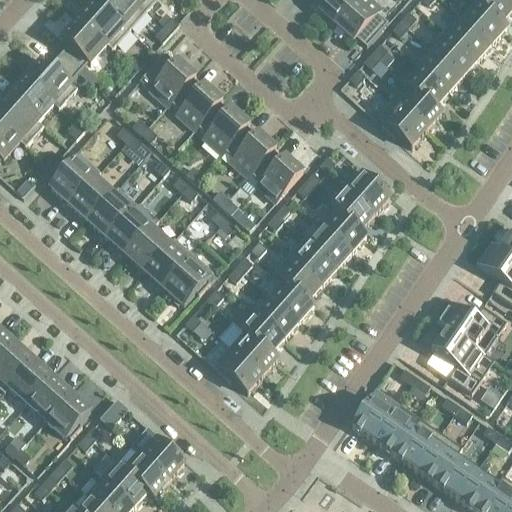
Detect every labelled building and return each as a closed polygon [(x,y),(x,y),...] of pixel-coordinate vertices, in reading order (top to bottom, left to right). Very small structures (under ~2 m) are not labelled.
[(146,16),(128,0),(100,0),(96,5),(129,35),(146,16)] [(128,0),(146,16),(160,0),(128,0)] [(314,0),(312,3),(322,12),(319,15),(336,30),(362,0),(314,0)] [(365,0),(362,0),(336,30),(353,45),(356,42),(366,51),(388,27),(377,18),(381,14),(365,0)] [(429,8),(435,0),(422,0),(421,2),(429,8)] [(501,28),(469,0),(466,0),(471,4),(458,19),(492,49),(507,32),(502,27),(501,28)] [(511,8),(502,0),(469,0),(501,28),(502,27),(511,15),(511,8)] [(511,0),(502,0),(511,8),(511,0)] [(129,35),(96,5),(79,24),(112,54),(129,35)] [(416,23),(408,17),(400,25),(408,32),(416,23)] [(492,49),(458,19),(444,35),(477,65),(492,49)] [(171,22),(163,31),(170,38),(179,29),(171,22)] [(112,54),(79,24),(62,43),(68,49),(59,59),(79,77),(88,67),(90,69),(107,50),(112,54)] [(400,41),(408,32),(400,25),(393,34),(400,41)] [(162,47),(170,38),(163,31),(155,40),(162,47)] [(477,65),(444,35),(429,51),(463,81),(477,65)] [(387,56),(379,49),(371,58),(379,64),(387,56)] [(463,81),(429,51),(429,52),(434,57),(420,72),(448,97),(463,81)] [(167,111),(194,80),(177,65),(175,68),(164,58),(142,82),(153,92),(150,96),(167,111)] [(371,73),(379,64),(371,58),(364,66),(371,73)] [(79,77),(59,59),(50,70),(43,64),(26,83),(59,113),(77,93),(70,87),(79,77)] [(129,69),(137,76),(145,66),(137,60),(129,69)] [(448,97),(420,72),(406,88),(434,113),(435,113),(448,97)] [(364,80),(357,73),(349,83),(356,89),(364,80)] [(195,81),(194,80),(167,111),(168,112),(171,108),(180,116),(177,120),(194,135),(221,104),(204,89),(202,92),(193,84),(195,81)] [(59,113),(26,83),(9,102),(43,132),(43,131),(38,126),(53,109),(59,114),(59,113)] [(442,119),(435,113),(434,113),(406,88),(405,89),(407,91),(393,106),(427,136),(442,119)] [(43,132),(9,102),(0,112),(0,127),(26,151),(43,132)] [(220,159),(248,127),(231,112),(228,115),(220,108),(222,105),(221,104),(194,135),(195,136),(198,132),(207,140),(204,143),(220,159)] [(427,136),(393,106),(378,123),(383,128),(380,131),(394,142),(396,140),(411,153),(427,136)] [(132,131),(141,140),(147,132),(138,124),(132,131)] [(26,151),(0,127),(0,165),(1,164),(3,165),(20,147),(25,151),(26,151)] [(247,182),(275,151),(258,136),(255,139),(246,131),(249,128),(248,127),(220,159),(221,159),(225,156),(234,164),(230,167),(247,182)] [(68,137),(76,144),(84,135),(77,128),(68,137)] [(117,139),(125,147),(132,140),(123,132),(117,139)] [(156,140),(147,132),(141,140),(150,148),(156,140)] [(141,148),(132,140),(125,147),(135,155),(141,148)] [(276,152),(275,151),(247,182),(248,183),(252,180),(261,187),(257,191),(275,207),(303,176),(285,160),(282,163),(273,155),(276,152)] [(50,172),(59,163),(51,157),(43,166),(50,172)] [(70,210),(99,176),(79,159),(73,166),(70,163),(59,176),(62,179),(50,192),(70,210)] [(327,161),(319,171),(326,177),(334,168),(327,161)] [(170,173),(161,165),(154,173),(163,181),(170,173)] [(42,181),(50,172),(43,166),(35,175),(42,181)] [(192,172),(185,180),(194,188),(201,180),(192,172)] [(377,188),(364,176),(362,178),(357,174),(341,191),(375,221),(390,204),(375,190),(377,188)] [(88,227),(118,193),(117,193),(112,198),(95,183),(100,177),(99,176),(70,210),(88,227)] [(313,178),(304,187),(312,194),(320,184),(313,178)] [(173,190),(182,198),(188,190),(179,182),(173,190)] [(16,194),(22,200),(30,192),(24,186),(16,194)] [(304,202),(312,194),(304,187),(297,196),(304,202)] [(197,198),(188,190),(182,198),(191,206),(197,198)] [(360,237),(361,235),(375,221),(341,191),(341,192),(346,196),(332,212),(360,237)] [(107,243),(137,210),(118,193),(88,227),(89,227),(107,243)] [(212,203),(221,212),(228,204),(219,196),(212,203)] [(237,212),(228,204),(221,212),(230,220),(237,212)] [(126,260),(151,232),(133,216),(138,211),(137,210),(107,243),(126,260)] [(284,210),(275,219),(283,226),(292,217),(284,210)] [(351,258),(366,242),(367,240),(361,235),(360,237),(332,212),(331,213),(337,217),(323,233),(351,258)] [(211,223),(220,231),(226,224),(217,216),(211,223)] [(275,235),(283,226),(275,219),(268,228),(275,235)] [(235,232),(226,224),(220,231),(229,239),(235,232)] [(144,277),(174,243),(169,248),(151,232),(126,260),(144,277)] [(337,274),(351,258),(323,233),(310,248),(304,243),(303,244),(337,274)] [(511,235),(500,253),(511,261),(511,235)] [(164,294),(193,260),(174,243),(144,277),(164,294)] [(322,290),(337,274),(303,244),(289,260),(322,290)] [(266,253),(259,246),(251,255),(258,262),(266,253)] [(511,261),(500,253),(490,247),(476,268),(500,285),(492,297),(511,310),(511,261)] [(213,278),(193,260),(164,294),(183,311),(195,298),(199,301),(210,288),(207,285),(213,278)] [(322,290),(289,260),(274,276),(308,306),(309,305),(322,290)] [(245,262),(236,271),(244,278),(252,269),(245,262)] [(236,287),(244,278),(236,271),(228,280),(236,287)] [(299,327),(313,311),(314,310),(309,305),(308,306),(274,276),(273,278),(284,287),(271,302),(299,327)] [(216,294),(207,304),(215,311),(224,301),(216,294)] [(284,343),(299,327),(271,302),(256,318),(284,343)] [(207,319),(215,311),(207,304),(199,313),(207,319)] [(506,327),(482,311),(474,323),(450,306),(436,327),(493,366),(494,366),(484,359),(506,327)] [(270,359),(271,358),(284,343),(256,318),(242,334),(270,359)] [(193,320),(185,328),(193,335),(201,326),(193,320)] [(493,366),(436,327),(435,327),(445,334),(431,354),(455,371),(447,383),(471,399),(493,366)] [(0,363),(15,347),(0,334),(0,363)] [(278,365),(271,358),(270,359),(242,334),(241,335),(243,337),(229,352),(262,382),(278,365)] [(0,393),(4,397),(33,364),(15,347),(0,363),(0,393)] [(247,399),(262,382),(229,352),(214,369),(219,374),(217,376),(230,388),(232,385),(247,399)] [(27,408),(52,380),(33,364),(4,397),(4,398),(9,393),(27,408)] [(417,383),(404,374),(399,382),(412,391),(417,383)] [(46,425),(71,397),(52,380),(27,408),(46,425)] [(425,399),(430,391),(417,383),(412,391),(425,399)] [(491,388),(483,400),(496,409),(505,397),(491,388)] [(373,447),(399,409),(377,395),(352,432),(357,435),(356,437),(360,439),(361,438),(373,447)] [(89,414),(90,414),(71,397),(46,425),(66,443),(67,441),(70,444),(82,431),(79,428),(90,415),(89,414)] [(441,410),(453,419),(459,411),(446,402),(441,410)] [(111,433),(128,414),(117,404),(100,424),(108,431),(111,433)] [(394,461),(419,424),(399,409),(373,447),(394,461)] [(472,420),(459,411),(453,419),(466,428),(472,420)] [(415,475),(440,438),(419,424),(394,461),(415,475)] [(94,431),(86,440),(93,447),(102,438),(94,431)] [(500,439),(488,431),(482,439),(495,447),(500,439)] [(435,489),(461,452),(440,438),(415,475),(435,489)] [(511,450),(511,447),(500,439),(495,447),(508,456),(511,450)] [(85,456),(93,447),(86,440),(78,449),(85,456)] [(170,456),(172,453),(159,442),(142,460),(137,456),(136,456),(170,486),(185,469),(170,456)] [(5,454),(14,461),(20,454),(12,446),(5,454)] [(456,504),(476,474),(456,461),(462,453),(461,452),(435,489),(456,504)] [(29,462),(20,454),(14,461),(23,469),(29,462)] [(154,504),(170,486),(136,456),(123,471),(116,465),(115,466),(148,496),(147,497),(154,504)] [(10,466),(1,458),(0,458),(0,470),(3,474),(10,466)] [(65,463),(57,472),(64,479),(72,470),(65,463)] [(134,511),(147,497),(148,496),(115,466),(101,482),(133,511),(134,511)] [(56,488),(64,479),(57,472),(49,481),(56,488)] [(468,511),(480,511),(503,481),(502,480),(497,488),(476,474),(456,504),(468,511)] [(511,511),(511,487),(503,481),(480,511),(511,511)] [(101,511),(133,511),(101,482),(86,498),(101,511)] [(50,495),(42,488),(34,497),(42,504),(50,495)] [(101,511),(86,498),(86,499),(91,504),(83,511),(101,511)]
